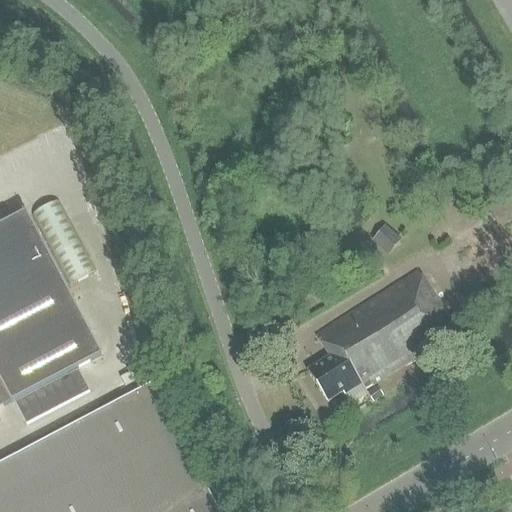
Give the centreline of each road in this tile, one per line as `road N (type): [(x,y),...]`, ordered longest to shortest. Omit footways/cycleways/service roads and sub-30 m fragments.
road 1 (unclassified): [(303,511),(234,362),(143,106),(88,30),(52,0)]
road 2 (unclassified): [(381,511),(511,433)]
